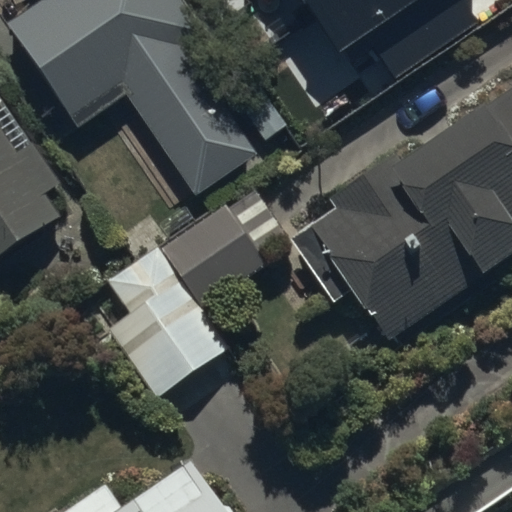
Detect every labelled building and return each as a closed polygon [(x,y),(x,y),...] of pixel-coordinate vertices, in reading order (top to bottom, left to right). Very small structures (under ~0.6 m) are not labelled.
[(211,50),(176,0),(35,0),(44,11),(11,34),(83,139),(125,110),(194,211),(261,166),(191,64),(211,50)] [(304,0),(339,51),(367,33),(396,76),(477,22),(462,0),(304,0)] [(0,267),(62,226),(46,202),(60,193),(0,105),(0,267)] [(511,275),(511,106),(409,179),(401,168),(382,182),(376,173),(340,197),(345,204),(328,216),(334,225),(294,253),(303,265),(283,279),(309,317),(329,303),(335,312),(349,301),(391,360),(511,275)] [(227,213),(107,291),(129,325),(107,339),(153,409),(231,358),(203,316),(269,273),(264,265),(289,249),(258,203),(232,220),(227,213)] [(211,511),(181,467),(158,482),(166,495),(140,511),(118,511),(106,493),(78,511),(60,511),(57,507),(49,511),(211,511)]
